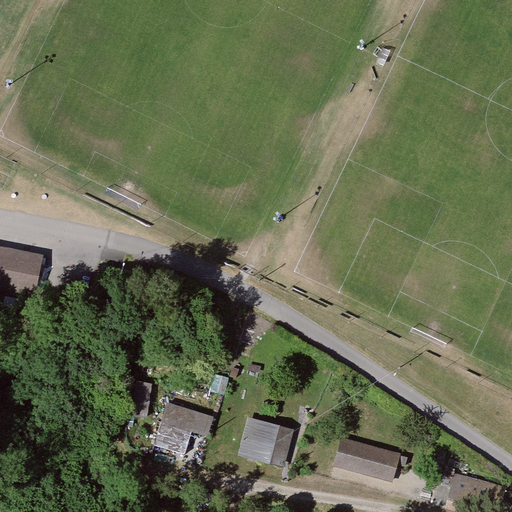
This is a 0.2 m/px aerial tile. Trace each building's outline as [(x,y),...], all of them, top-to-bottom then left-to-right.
[(0,246),(0,289),(35,297),(44,256),(0,246)] [(206,420),(162,408),(152,445),(196,457),(206,420)] [(289,433),(244,424),(238,461),(282,469),(289,433)] [(395,460),(337,444),(330,473),(387,489),(395,460)] [(498,511),(502,490),(446,479),(441,501),(496,511),(498,511)]
